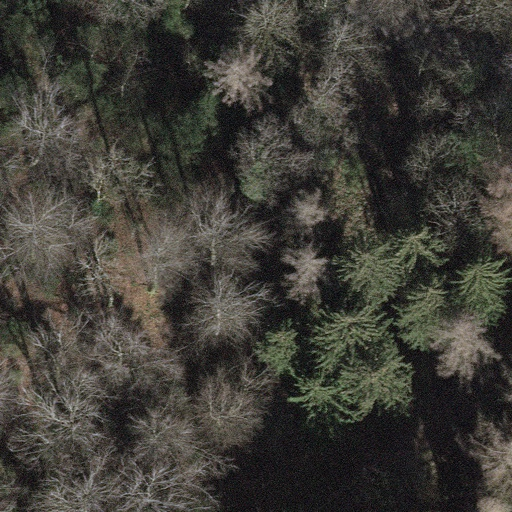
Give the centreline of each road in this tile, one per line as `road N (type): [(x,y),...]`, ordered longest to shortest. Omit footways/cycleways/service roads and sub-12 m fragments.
road 1 (track): [(511,364),(323,511)]
road 2 (track): [(354,0),(511,61)]
